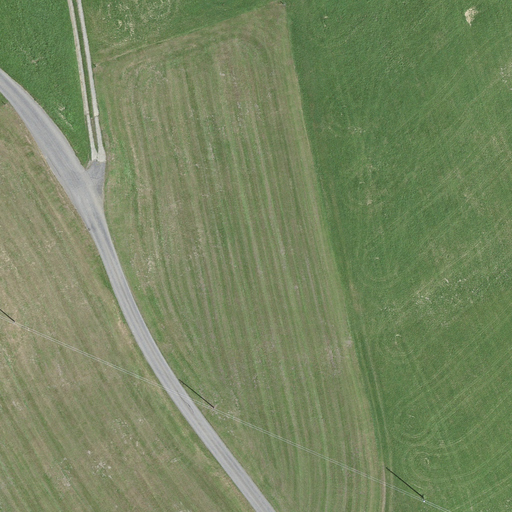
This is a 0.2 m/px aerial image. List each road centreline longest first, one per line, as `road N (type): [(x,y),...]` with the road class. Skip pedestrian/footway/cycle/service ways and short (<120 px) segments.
road 1 (unclassified): [(265,511),(171,386),(127,304),(83,191),(32,111),(0,78)]
road 2 (track): [(72,0),(99,155),(97,179),(83,191)]
